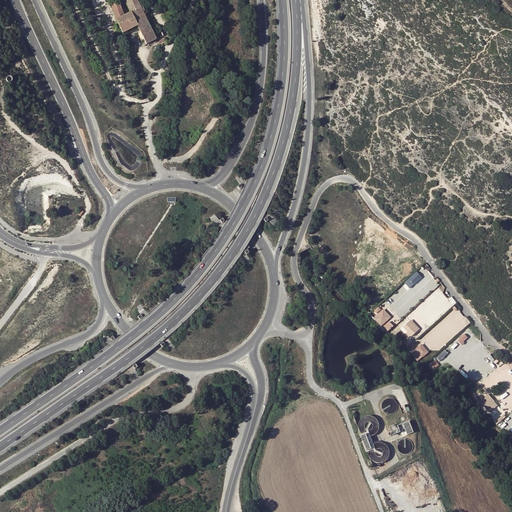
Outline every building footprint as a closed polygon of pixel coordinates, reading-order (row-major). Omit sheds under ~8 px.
[(92,0),(95,8),(108,4),(106,0),(92,0)] [(141,3),(139,4),(137,0),(124,0),(130,12),(123,15),(116,19),(122,32),(137,25),(140,32),(138,33),(143,45),(163,35),(160,31),(154,34),(153,31),(160,27),(158,23),(151,27),(141,7),(143,6),(141,3)] [(123,15),(119,2),(111,5),(116,19),(123,15)] [(160,46),(166,40),(164,37),(158,42),(160,46)] [(197,60),(203,57),(199,49),(193,52),(197,60)] [(422,267),(418,271),(425,277),(429,272),(422,267)] [(410,287),(423,278),(419,272),(406,281),(410,287)] [(375,319),(389,331),(399,320),(384,308),(375,319)] [(413,319),(404,326),(409,331),(406,334),(411,339),(422,329),(413,319)] [(463,344),(470,337),(466,333),(459,340),(463,344)] [(418,347),(416,346),(417,345),(411,339),(407,343),(411,347),(408,350),(411,353),(418,347)] [(446,350),(438,357),(441,361),(449,353),(446,350)] [(436,370),(441,365),(435,360),(431,365),(436,370)] [(478,368),(483,374),(488,369),(483,363),(478,368)] [(484,397),(482,394),(479,396),(489,412),(499,406),(491,393),(484,397)] [(505,414),(496,418),(498,422),(507,418),(505,414)] [(409,421),(397,426),(400,431),(405,429),(407,435),(414,433),(409,421)] [(367,451),(369,450),(370,448),(371,447),(366,437),(365,436),(363,435),(361,436),(367,451)]
